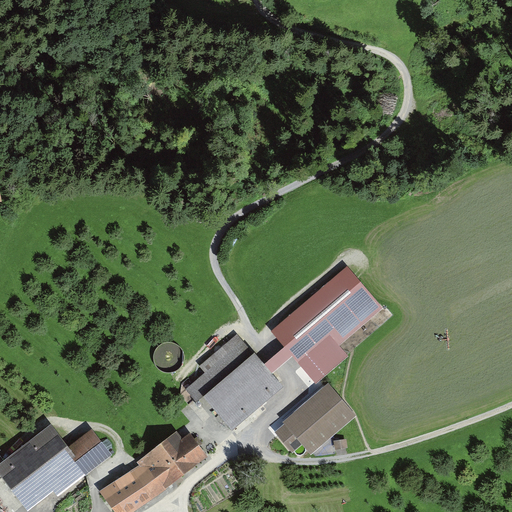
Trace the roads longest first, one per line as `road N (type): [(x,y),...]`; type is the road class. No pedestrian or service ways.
road 1 (track): [(241,441),(294,393),(293,379),(255,335),(213,261),(214,244),(238,214),(380,143),(410,98),(407,75),(387,55),(274,26),(256,0)]
road 2 (track): [(241,441),(276,459),(342,459),(511,404)]
